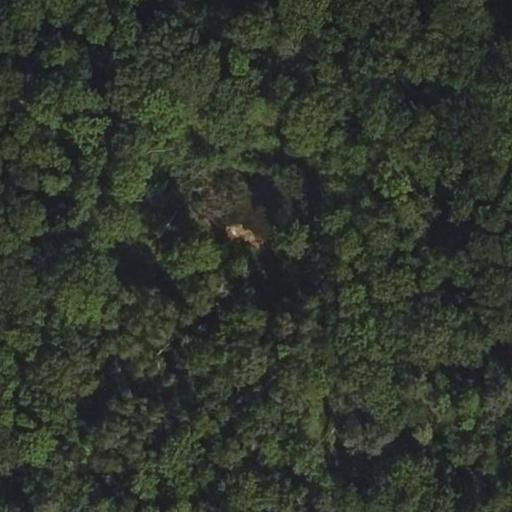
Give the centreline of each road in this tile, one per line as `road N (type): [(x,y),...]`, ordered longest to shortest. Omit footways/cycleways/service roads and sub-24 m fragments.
road 1 (track): [(73,0),(157,70),(215,103),(423,187),(441,208),(448,235),(441,288),(453,350),(511,384)]
road 2 (track): [(453,350),(408,372),(367,511)]
